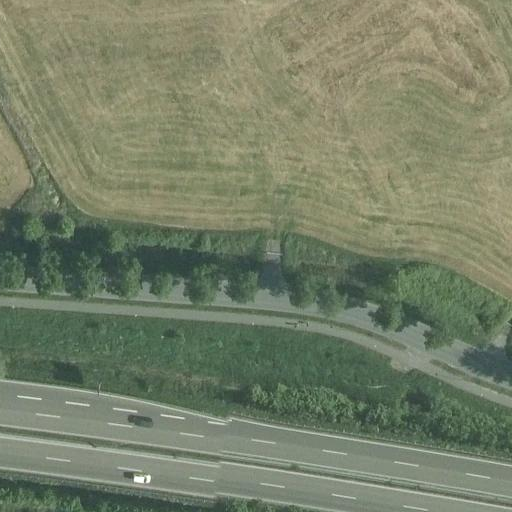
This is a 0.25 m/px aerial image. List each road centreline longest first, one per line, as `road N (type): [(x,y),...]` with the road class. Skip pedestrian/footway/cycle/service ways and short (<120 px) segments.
road 1 (residential): [(0,277),(338,308),(511,378)]
road 2 (motorway): [(511,487),(0,410)]
road 3 (motorway): [(0,452),(406,511)]
